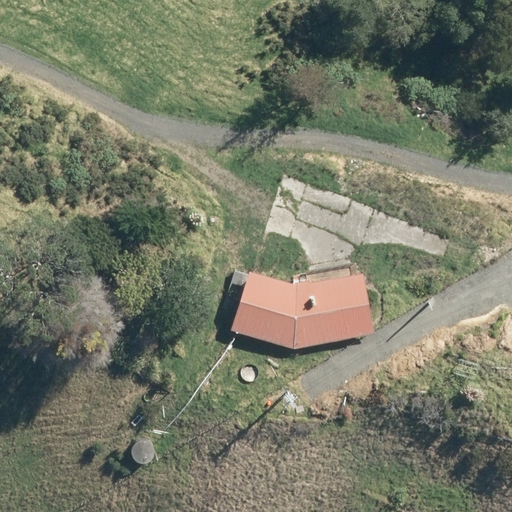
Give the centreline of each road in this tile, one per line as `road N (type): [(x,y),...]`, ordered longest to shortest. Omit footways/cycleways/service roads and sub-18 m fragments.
road 1 (track): [(511,270),(401,247),(215,150),(0,78)]
road 2 (track): [(511,183),(418,160),(215,150)]
